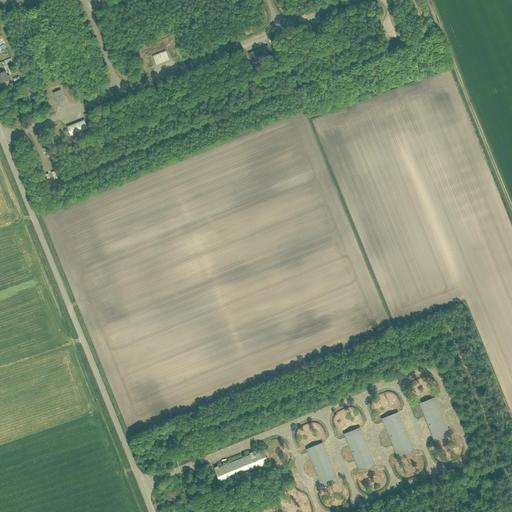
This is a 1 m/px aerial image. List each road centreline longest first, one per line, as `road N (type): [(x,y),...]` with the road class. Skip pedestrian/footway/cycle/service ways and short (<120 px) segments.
road 1 (unclassified): [(153,511),(0,135)]
road 2 (track): [(511,211),(427,0)]
road 3 (unknown): [(117,90),(278,26)]
road 4 (unknown): [(47,165),(29,126),(117,90)]
